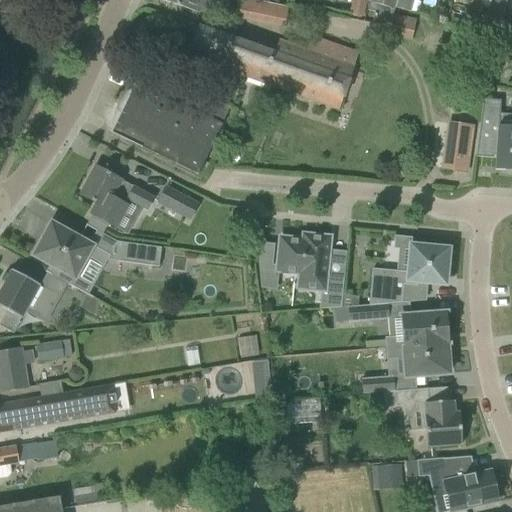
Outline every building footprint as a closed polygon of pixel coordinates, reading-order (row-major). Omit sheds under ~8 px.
[(158,0),(198,13),(198,12),(219,7),(221,0),(158,0)] [(368,0),(368,3),(394,8),(396,0),(368,0)] [(396,0),(394,8),(410,12),(413,0),(396,0)] [(490,0),(483,30),(498,34),(506,3),(494,0),(490,0)] [(237,19),(253,22),(257,5),(241,1),(237,19)] [(253,22),(268,25),(271,8),(257,5),(253,22)] [(271,8),(268,25),(284,28),(287,11),(271,8)] [(370,32),(411,41),(416,21),(375,12),(370,32)] [(273,53),(199,27),(190,57),(338,111),(359,54),(312,37),(306,51),(278,41),(273,53)] [(124,128),(119,137),(131,143),(131,144),(198,175),(230,108),(208,98),(200,113),(161,95),(160,95),(150,90),(135,83),(125,102),(134,106),(129,117),(125,116),(120,126),(124,128)] [(511,124),(498,123),(500,101),(483,100),(475,157),(495,159),(494,171),(500,171),(500,175),(511,175),(511,124)] [(443,172),(467,174),(470,127),(446,126),(443,172)] [(153,198),(94,167),(79,196),(95,204),(89,215),(115,229),(129,203),(146,212),(153,198)] [(157,203),(189,220),(197,205),(165,188),(157,203)] [(49,276),(87,296),(93,285),(80,278),(90,259),(104,266),(108,257),(49,225),(32,257),(53,269),(49,276)] [(328,276),(325,275),(329,238),(311,236),(310,242),(279,239),(276,272),(307,275),(306,289),(322,291),(320,310),(340,308),(343,276),(329,275),(328,276)] [(117,261),(157,267),(160,248),(120,242),(117,261)] [(368,306),(387,305),(401,303),(402,285),(416,287),(417,283),(444,286),(448,250),(410,246),(408,266),(402,266),(401,272),(372,269),(368,306)] [(0,321),(0,327),(13,334),(27,308),(45,317),(57,295),(11,270),(0,290),(0,308),(7,312),(4,315),(0,321)] [(387,305),(368,306),(347,308),(348,323),(388,320),(387,305)] [(384,341),(385,349),(446,344),(446,345),(448,345),(445,313),(400,317),(401,337),(384,338),(384,341)] [(254,337),(237,339),(239,357),(257,354),(254,337)] [(36,345),(38,362),(63,359),(60,341),(36,345)] [(385,349),(384,341),(364,343),(365,350),(385,349)] [(446,344),(385,349),(386,360),(403,358),(404,378),(448,375),(448,372),(450,372),(449,358),(447,358),(446,345),(446,344)] [(34,364),(32,351),(20,353),(20,349),(0,352),(0,393),(27,389),(23,366),(34,364)] [(67,374),(68,379),(72,382),(77,381),(80,377),(79,371),(75,368),(70,369),(67,374)] [(361,379),(362,395),(393,392),(392,377),(361,379)] [(288,385),(280,386),(281,398),(289,397),(288,385)] [(116,408),(116,407),(112,386),(0,405),(0,434),(1,434),(0,428),(21,425),(22,430),(115,414),(114,409),(116,408)] [(396,392),(398,407),(418,406),(420,431),(425,431),(426,448),(461,445),(459,426),(454,426),(452,402),(429,404),(427,390),(396,392)] [(9,464),(57,456),(54,441),(34,445),(33,444),(0,449),(0,478),(7,477),(10,473),(9,464)] [(416,461),(417,478),(443,475),(442,459),(416,461)] [(443,482),(449,511),(453,511),(496,502),(489,471),(473,475),(461,477),(461,478),(443,482)] [(0,511),(61,511),(59,498),(0,508),(0,511)]
